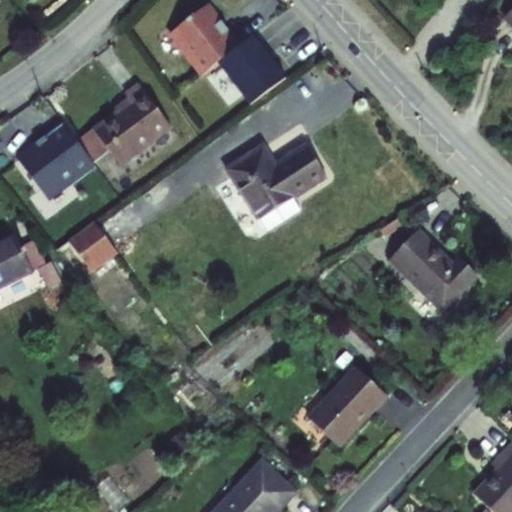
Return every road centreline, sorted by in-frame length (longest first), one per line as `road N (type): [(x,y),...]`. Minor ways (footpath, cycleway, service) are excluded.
road 1 (secondary): [(511,203),(318,0)]
road 2 (residential): [(511,340),(353,511)]
road 3 (unclassified): [(112,0),(0,91)]
